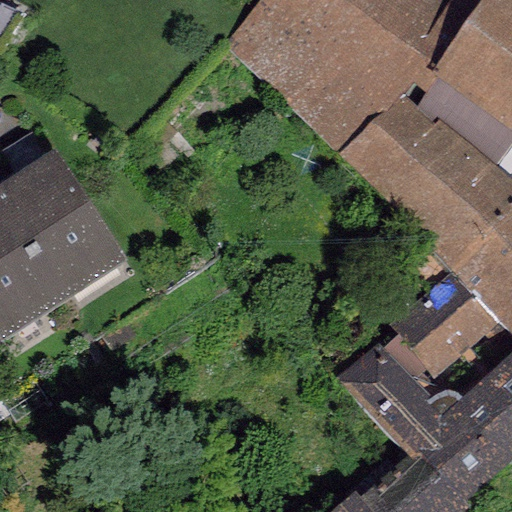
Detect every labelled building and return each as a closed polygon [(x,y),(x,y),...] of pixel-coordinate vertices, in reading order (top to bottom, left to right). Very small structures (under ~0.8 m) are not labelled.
[(493,1),(492,0),(259,0),(223,47),(335,156),(400,98),(413,113),(434,90),(428,86),(493,1)] [(511,5),(504,0),(494,0),(493,1),(428,86),(434,90),(511,149),(511,5)] [(413,113),(400,98),(335,156),(449,278),(388,329),(394,335),(380,349),(444,422),(511,362),(511,192),(436,127),(431,132),(413,113)] [(0,191),(0,214),(60,311),(125,271),(54,157),(0,191)] [(0,348),(60,311),(0,214),(0,348)] [(360,322),(291,245),(235,295),(240,305),(182,351),(248,421),(360,322)] [(380,349),(337,386),(401,458),(339,511),(462,511),(511,469),(511,362),(444,422),(380,349)]
